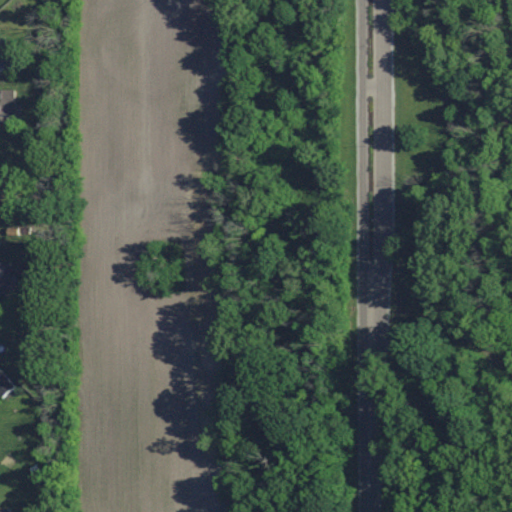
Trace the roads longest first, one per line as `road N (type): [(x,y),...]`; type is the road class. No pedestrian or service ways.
road 1 (residential): [(361,0),(363,272),(372,309)]
road 2 (residential): [(372,309),(381,270),(382,0)]
road 3 (residential): [(372,309),(368,511)]
